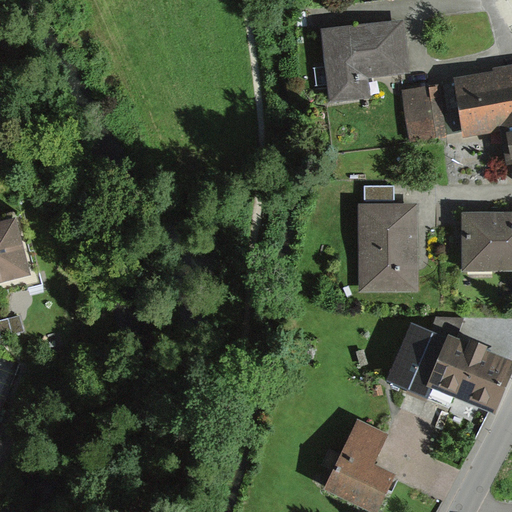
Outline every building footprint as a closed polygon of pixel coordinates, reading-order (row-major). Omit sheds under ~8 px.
[(399,26),(320,37),(330,104),(362,99),(358,76),(405,69),(399,26)] [(511,71),(454,83),(464,134),(499,127),(507,161),(511,160),(511,71)] [(432,89),(402,93),(410,140),(439,136),(432,89)] [(390,189),(358,188),(357,291),(413,292),(413,208),(390,208),(390,189)] [(511,216),(460,218),(462,271),(511,269),(511,216)] [(0,285),(39,275),(24,217),(0,222),(0,285)] [(16,319),(0,323),(0,334),(2,340),(21,335),(16,319)] [(489,408),(509,357),(416,320),(395,371),(489,408)] [(373,428),(354,421),(329,491),(380,510),(394,471),(362,459),(373,428)]
